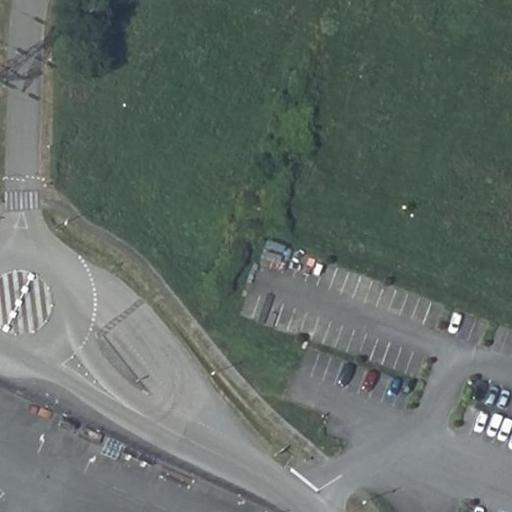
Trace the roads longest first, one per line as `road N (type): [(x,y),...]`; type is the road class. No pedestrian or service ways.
road 1 (unclassified): [(58,343),(90,383),(164,433),(282,492),(303,511)]
road 2 (unclassified): [(58,343),(71,322),(64,275),(23,250),(0,254)]
